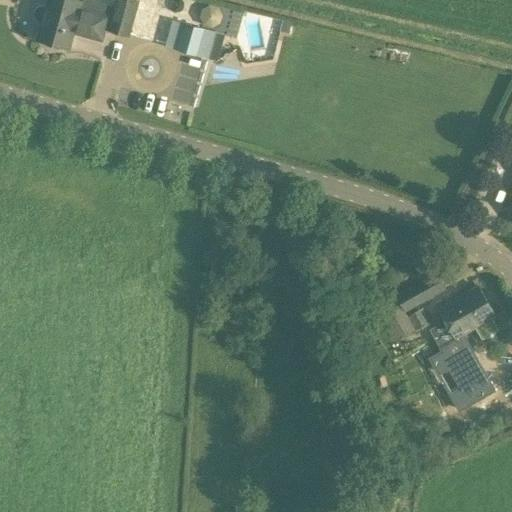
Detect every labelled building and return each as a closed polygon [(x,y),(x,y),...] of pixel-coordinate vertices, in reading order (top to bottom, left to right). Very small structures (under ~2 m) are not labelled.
[(73,0),(48,0),(47,7),(42,6),(38,7),(35,10),(33,14),(34,18),(37,21),(42,23),(37,40),(68,49),(73,33),(93,39),(97,26),(100,14),(79,8),(81,2),(73,0)] [(100,14),(97,26),(127,34),(135,0),(113,0),(110,17),(100,14)] [(164,46),(208,59),(216,33),(172,19),(164,46)] [(405,312),(446,290),(437,273),(396,296),(405,312)] [(440,347),(428,354),(438,371),(450,364),(464,389),(452,396),(459,409),(493,390),(462,335),(475,328),(481,339),(499,329),(492,318),(495,316),(478,286),(438,308),(445,321),(448,326),(433,334),(440,347)] [(422,307),(407,316),(416,330),(430,322),(422,307)]
